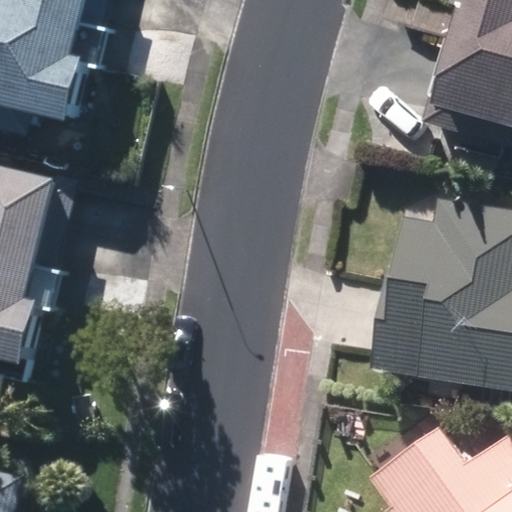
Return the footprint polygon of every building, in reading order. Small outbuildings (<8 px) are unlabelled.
[(117,0),(0,0),(0,128),(39,137),(45,112),(95,123),(109,57),(114,59),(119,31),(110,29),(117,0)] [(511,0),(465,0),(464,3),(471,5),(463,31),(462,36),(460,43),(454,62),(437,120),(511,142),(511,0)] [(0,355),(45,365),(58,305),(67,306),(74,271),(66,268),(85,184),(0,163),(0,355)] [(403,274),(399,272),(384,372),(511,390),(511,210),(449,202),(446,225),(417,222),(409,274),(403,274)] [(414,509),(409,511),(511,511),(511,447),(487,466),(461,430),(393,479),(414,509)] [(8,450),(0,448),(0,511),(28,511),(36,476),(4,470),(8,450)]
